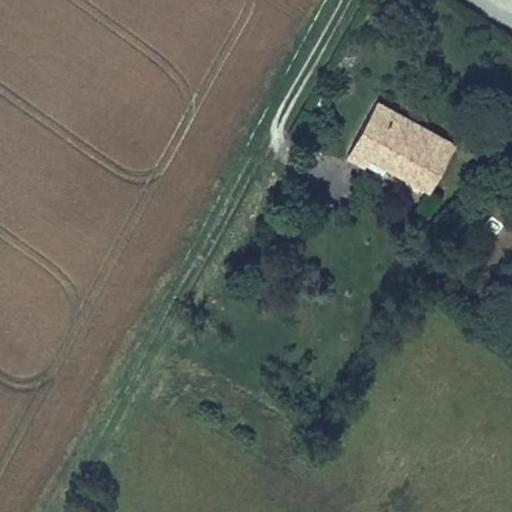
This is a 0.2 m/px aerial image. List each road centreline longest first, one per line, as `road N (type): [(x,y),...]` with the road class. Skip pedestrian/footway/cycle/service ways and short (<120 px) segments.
road 1 (track): [(67,511),(268,141)]
road 2 (unclassified): [(268,141),(347,0)]
